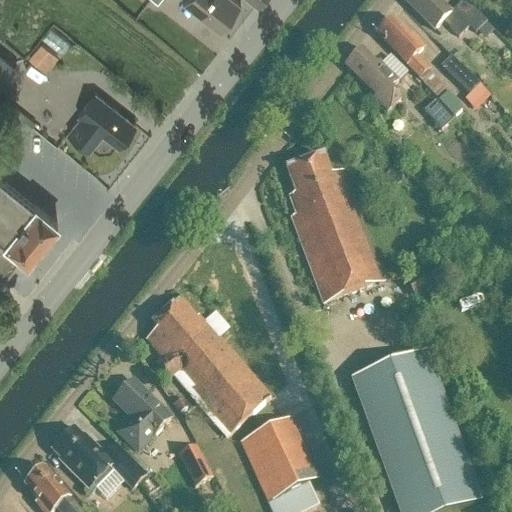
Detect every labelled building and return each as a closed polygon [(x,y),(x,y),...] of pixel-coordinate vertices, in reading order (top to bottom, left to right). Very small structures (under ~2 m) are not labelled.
[(219,30),(240,3),(236,0),(183,0),(183,1),(219,30)] [(459,42),(470,32),(475,38),(487,27),(464,4),(450,18),(432,0),(408,0),(404,5),(434,36),(443,27),(459,42)] [(407,71),(416,81),(419,83),(429,74),(416,61),(424,53),(412,40),(410,42),(392,24),(377,40),(407,71)] [(40,44),(29,58),(46,73),(58,58),(40,44)] [(346,74),(354,81),(375,101),(373,104),(387,118),(401,104),(391,94),(399,86),(379,67),(377,69),(361,54),(346,74)] [(0,92),(9,81),(17,70),(0,56),(0,92)] [(440,72),(469,100),(480,89),(451,61),(440,72)] [(77,117),(80,119),(67,135),(89,152),(102,136),(118,149),(135,127),(94,95),(77,117)] [(441,136),(453,126),(436,106),(424,117),(441,136)] [(323,310),(385,287),(343,176),(331,180),(324,162),(287,175),(296,200),(289,203),(296,221),(291,223),(323,310)] [(0,273),(3,276),(19,256),(27,262),(58,225),(35,206),(35,207),(0,178),(0,273)] [(227,443),(271,403),(218,342),(227,334),(214,319),(204,328),(198,321),(197,322),(180,303),(152,329),(158,335),(146,345),(163,365),(157,370),(169,385),(173,381),(227,443)] [(397,510),(397,511),(470,511),(481,508),(426,358),(351,385),(397,510)] [(138,458),(172,424),(133,387),(114,406),(132,425),(118,439),(138,458)] [(268,511),(317,511),(308,491),(318,487),(290,425),(239,448),(268,511)] [(86,445),(74,434),(52,456),(61,465),(59,466),(88,495),(109,474),(131,497),(145,482),(115,451),(104,460),(87,444),(86,445)] [(177,462),(193,494),(211,485),(195,453),(177,462)] [(76,511),(44,474),(25,491),(38,507),(37,511),(76,511)]
